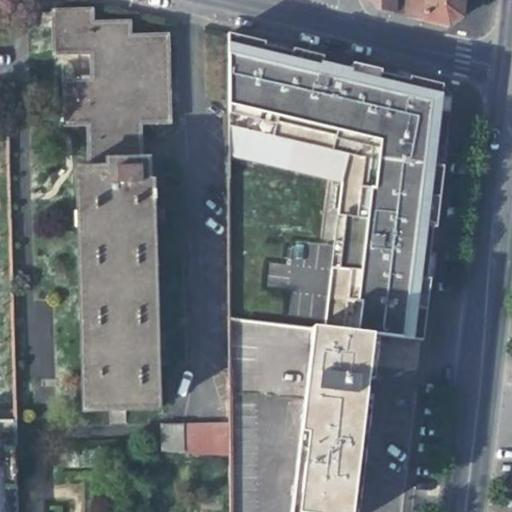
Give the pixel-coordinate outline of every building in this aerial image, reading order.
[(391,0),(369,0),(376,8),(391,11),(391,0)] [(391,0),(391,11),(397,13),(403,14),(405,0),(391,0)] [(405,0),(403,14),(414,17),(446,25),(458,15),(460,0),(405,0)] [(90,12),(52,13),(54,56),(91,55),(91,62),(91,81),(59,82),(60,125),(87,125),(89,171),(76,171),(77,201),(83,412),(157,411),(151,187),(147,186),(147,164),(141,163),(140,125),(169,125),(167,38),(131,39),(130,23),(91,25),(90,12)] [(227,157),(340,183),(323,330),(372,336),(423,342),(430,280),(426,280),(429,254),(425,253),(428,228),(436,229),(452,100),(448,95),(442,86),(410,79),(409,79),(409,82),(380,75),(379,79),(351,72),(322,65),(323,58),(293,51),(292,58),(264,51),(265,45),(228,36),(227,157)] [(292,58),(293,51),(265,45),(264,51),(292,58)] [(409,82),(409,79),(410,79),(411,77),(378,69),(357,64),(356,66),(352,65),(351,72),(379,79),(380,75),(409,82)] [(426,280),(430,280),(433,280),(435,267),(439,230),(436,229),(428,228),(425,253),(429,254),(426,280)] [(308,242),(303,260),(325,265),(329,247),(308,242)] [(323,330),(312,329),(309,354),(298,438),(289,511),(350,511),(365,393),(369,360),(371,348),(372,336),(323,330)] [(0,511),(3,511),(3,490),(8,490),(8,473),(13,473),(13,448),(14,448),(13,421),(0,421),(0,511)] [(183,452),(198,452),(198,427),(182,426),(183,452)] [(228,428),(198,427),(198,452),(218,453),(228,454),(228,434),(228,428)] [(229,471),(228,454),(218,453),(218,471),(229,471)]
